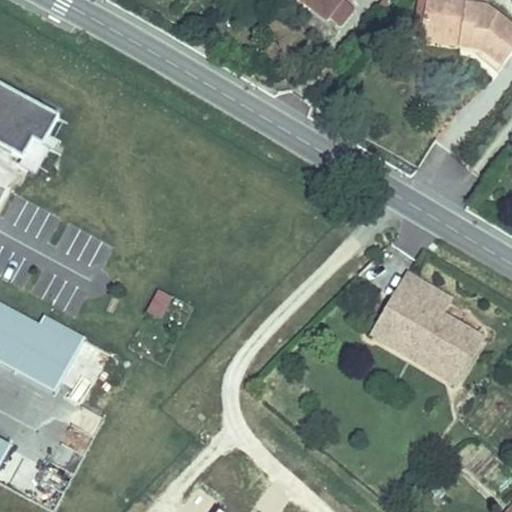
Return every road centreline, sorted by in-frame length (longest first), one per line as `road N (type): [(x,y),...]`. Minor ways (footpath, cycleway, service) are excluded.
road 1 (tertiary): [(62,0),(511,265)]
road 2 (unknown): [(411,202),(511,81)]
